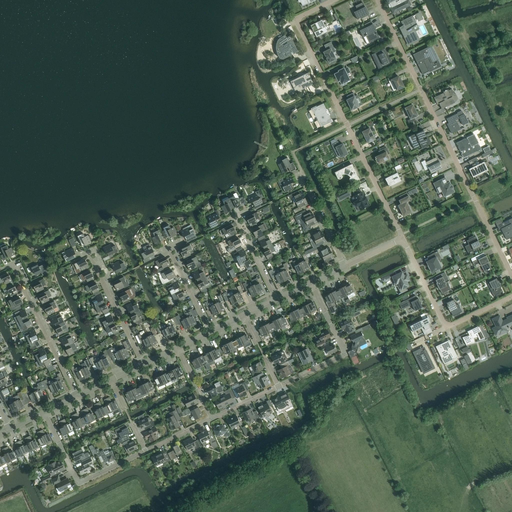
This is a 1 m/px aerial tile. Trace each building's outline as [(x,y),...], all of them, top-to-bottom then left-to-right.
[(393,14),(411,5),(408,0),(407,0),(404,2),(403,0),(386,0),(388,3),(389,3),(391,8),(390,8),(393,14)] [(369,14),(365,7),(362,2),(355,6),(357,10),(354,12),(357,19),(361,18),(369,15),(368,14),(369,14)] [(412,16),(402,22),(406,31),(404,32),(406,35),(404,36),(408,45),(419,39),(413,27),(416,25),(412,16)] [(320,35),(320,34),(322,33),(324,33),(323,32),(327,31),(323,22),(321,23),(320,21),(311,25),(316,37),(320,35)] [(366,27),(359,30),(360,31),(363,37),(364,37),(365,36),(367,36),(370,41),(373,39),(374,40),(379,38),(377,33),(376,33),(375,34),(374,32),(376,31),(375,28),(373,24),(372,24),(371,21),(364,24),(366,27)] [(295,46),(290,35),(281,41),(279,39),(278,40),(278,41),(277,42),(277,43),(276,44),(276,45),(276,47),(276,48),(276,49),(276,50),(276,52),(277,53),(277,54),(278,55),(278,56),(278,57),(279,57),(279,58),(280,58),(280,59),(281,59),(282,59),(283,59),(285,58),(285,57),(288,55),(289,56),(292,55),(291,53),(289,50),(295,46)] [(323,52),(325,56),(326,59),(327,59),(329,63),(336,59),(333,53),(335,51),(332,44),(325,47),(327,50),(323,52)] [(434,52),(431,46),(413,54),(416,61),(417,60),(418,62),(417,63),(423,74),(438,67),(436,63),(432,65),(431,63),(438,60),(436,60),(434,55),(435,55),(435,54),(434,55),(433,53),(434,52)] [(392,63),(386,51),(379,54),(377,51),(371,54),(373,58),(374,57),(375,60),(374,61),(378,69),(384,67),(383,65),(388,63),(388,64),(392,63)] [(344,70),(344,69),(339,71),(339,72),(335,74),(336,77),(336,78),(337,80),(338,79),(339,81),(340,80),(342,85),(346,83),(345,82),(349,80),(346,74),(349,72),(347,68),(344,70)] [(308,72),(290,81),(296,93),(302,90),(314,84),(311,77),(308,72)] [(391,80),(396,90),(404,87),(399,76),(394,78),(393,75),(387,78),(389,81),(391,80)] [(437,101),(438,104),(439,103),(442,109),(455,102),(454,102),(457,100),(457,99),(458,99),(455,93),(454,94),(452,89),(449,90),(448,89),(446,90),(445,90),(445,91),(443,92),(443,93),(434,97),(436,102),(437,101)] [(355,96),(353,93),(346,96),(348,99),(347,100),(351,110),(352,110),(356,108),(359,106),(357,102),(356,99),(355,99),(354,97),(355,96)] [(308,111),(317,129),(332,121),(328,114),(327,115),(326,111),(327,111),(323,103),(308,111)] [(414,117),(418,115),(416,112),(414,108),(412,105),(405,108),(410,119),(407,120),(409,124),(416,120),(414,117)] [(463,114),(461,110),(457,113),(446,119),(448,123),(447,124),(451,133),(456,131),(457,131),(461,129),(458,124),(456,120),(459,118),(463,125),(468,122),(464,114),(463,114)] [(363,131),(362,132),(364,136),(365,139),(368,143),(375,139),(369,128),(367,129),(363,130),(363,131)] [(419,150),(425,146),(431,143),(428,137),(427,138),(423,129),(415,133),(412,135),(414,138),(411,139),(413,143),(411,143),(414,149),(417,147),(419,150)] [(474,134),(466,138),(467,138),(465,139),(465,138),(456,143),(457,145),(458,145),(458,146),(457,146),(460,152),(462,151),(463,153),(461,153),(463,158),(481,149),(479,145),(480,144),(479,143),(478,143),(474,134)] [(337,141),(331,144),(333,148),(336,147),(341,157),(348,154),(343,143),(339,145),(337,141)] [(382,154),(375,157),(376,159),(375,159),(377,162),(378,162),(378,164),(382,162),(383,163),(386,161),(385,160),(389,159),(386,152),(388,151),(386,147),(380,150),(382,154)] [(443,168),(440,161),(438,162),(436,157),(425,162),(431,173),(439,169),(437,164),(439,169),(443,168)] [(290,164),(287,158),(282,160),(283,162),(278,164),(283,173),(287,171),(286,168),(288,167),(290,172),(296,169),(292,162),(290,164)] [(475,166),(469,169),(473,178),(488,170),(484,161),(479,164),(478,161),(477,162),(477,161),(475,162),(475,163),(474,164),(475,166)] [(335,172),(338,178),(339,179),(340,179),(341,178),(342,177),(342,176),(341,174),(342,174),(344,174),(345,174),(347,175),(348,175),(349,176),(350,177),(350,178),(349,179),(349,180),(350,181),(351,182),(352,182),(359,179),(352,164),(335,172)] [(397,172),(385,178),(386,181),(387,183),(389,186),(401,181),(397,172)] [(282,187),(285,192),(293,188),(291,183),(293,182),(291,177),(282,182),(284,186),(282,187)] [(454,192),(452,188),(453,188),(452,185),(451,185),(449,182),(448,183),(445,177),(433,183),(438,193),(442,192),(444,197),(446,196),(446,197),(451,195),(450,194),(454,192)] [(367,200),(365,196),(364,197),(362,192),(360,193),(359,191),(360,190),(358,187),(352,190),(354,194),(354,193),(355,195),(353,196),(356,201),(354,202),(356,206),(358,205),(360,210),(369,206),(366,201),(367,200)] [(252,196),(247,198),(250,203),(252,202),(255,207),(253,208),(254,209),(261,206),(260,204),(263,203),(261,198),(260,197),(263,196),(259,190),(255,192),(256,194),(252,196)] [(302,192),(300,193),(299,193),(299,192),(299,190),(286,196),(288,199),(291,198),(294,203),(296,202),(305,198),(302,192)] [(401,204),(398,205),(403,216),(411,213),(406,202),(410,200),(407,192),(399,196),(401,199),(399,200),(401,204)] [(240,201),(244,199),(243,196),(239,198),(236,193),(233,194),(234,196),(228,198),(233,208),(237,206),(238,207),(242,205),(240,201)] [(224,205),(222,206),(225,213),(229,211),(229,210),(233,208),(228,198),(228,197),(227,197),(222,200),(223,201),(224,205)] [(308,203),(305,198),(296,202),(298,207),(293,210),(295,213),(302,209),(301,207),(308,203)] [(220,214),(218,209),(215,210),(216,214),(208,218),(210,222),(208,223),(211,228),(219,224),(216,219),(219,218),(218,215),(220,214)] [(304,211),(296,215),(297,219),(298,218),(301,223),(305,221),(314,217),(311,211),(306,214),(304,211)] [(256,212),(247,217),(249,221),(248,222),(250,226),(251,225),(252,227),(257,224),(256,223),(257,222),(256,219),(259,218),(256,212)] [(314,217),(305,221),(301,223),(303,228),(302,229),(304,232),(311,229),(310,226),(317,222),(314,217)] [(503,233),(506,240),(511,236),(511,217),(497,226),(499,230),(502,228),(504,232),(503,233)] [(262,232),(265,230),(267,229),(264,223),(258,226),(257,224),(252,227),(253,229),(255,233),(254,234),(256,238),(263,234),(262,232)] [(237,234),(237,232),(235,230),(234,230),(231,224),(222,229),(220,230),(223,235),(224,234),(224,235),(225,235),(227,239),(237,234)] [(163,228),(164,230),(162,231),(165,238),(167,237),(168,237),(172,235),(173,236),(177,234),(173,227),(171,228),(169,225),(163,228)] [(188,228),(180,231),(182,235),(184,235),(186,239),(191,237),(192,239),(197,237),(195,235),(193,229),(189,230),(188,228)] [(155,245),(160,243),(159,241),(163,239),(159,230),(153,233),(154,236),(152,237),(155,245)] [(307,238),(308,237),(311,242),(314,241),(324,236),(321,230),(314,234),(313,231),(305,235),(307,238)] [(90,235),(88,236),(87,235),(85,237),(83,233),(77,236),(82,245),(86,243),(87,245),(91,242),(90,240),(91,239),(90,235)] [(272,238),(270,239),(268,236),(265,238),(264,235),(257,238),(261,245),(262,245),(264,249),(272,245),(275,243),(272,238)] [(468,253),(481,246),(480,243),(479,243),(475,236),(474,237),(473,235),(468,238),(469,239),(466,240),(468,244),(465,246),(468,253)] [(242,244),(240,240),(239,241),(237,236),(228,241),(230,247),(234,245),(235,248),(242,244)] [(313,247),(308,250),(309,253),(321,248),(319,245),(326,242),(324,236),(314,241),(311,242),(313,247)] [(5,243),(0,246),(1,248),(4,254),(0,255),(3,260),(6,259),(5,257),(10,255),(10,257),(14,255),(11,247),(8,249),(7,245),(6,245),(5,243)] [(103,248),(105,252),(106,251),(108,256),(109,255),(110,258),(113,256),(112,254),(118,251),(115,245),(112,247),(110,244),(103,248)] [(180,249),(183,253),(181,254),(183,258),(191,255),(189,252),(193,250),(190,244),(180,249)] [(276,245),(273,247),(272,245),(264,249),(266,253),(265,254),(267,258),(272,255),(271,252),(275,250),(276,253),(277,252),(278,252),(278,251),(278,250),(276,245)] [(155,258),(154,255),(152,252),(154,251),(151,246),(144,249),(145,252),(141,254),(144,259),(143,260),(144,263),(155,258)] [(244,253),(245,253),(243,249),(242,249),(241,246),(236,249),(237,252),(234,253),(238,262),(246,258),(244,253)] [(322,250),(321,248),(309,253),(306,255),(307,256),(310,255),(311,256),(320,252),(322,257),(331,252),(329,247),(322,250)] [(76,257),(73,253),(75,252),(73,248),(65,251),(67,254),(63,256),(66,262),(76,257)] [(334,258),(331,252),(322,257),(325,262),(322,263),(323,267),(328,264),(327,261),(334,258)] [(307,256),(306,255),(305,253),(302,255),(304,260),(299,262),(304,272),(309,269),(306,262),(309,261),(307,256)] [(439,269),(441,267),(434,253),(429,255),(431,259),(426,261),(428,265),(428,266),(429,268),(431,272),(435,270),(437,273),(440,272),(439,269)] [(479,254),(471,258),(472,262),(474,265),(479,263),(484,272),(488,270),(490,269),(489,269),(491,268),(488,262),(489,262),(487,259),(486,255),(481,258),(479,254)] [(191,259),(186,261),(188,265),(187,266),(189,270),(196,267),(197,268),(202,265),(200,262),(199,262),(196,256),(195,257),(195,255),(190,257),(191,259)] [(170,265),(168,260),(167,261),(165,257),(155,261),(158,267),(161,265),(163,268),(170,265)] [(251,265),(249,261),(248,262),(246,258),(238,262),(235,263),(238,268),(245,265),(247,271),(252,268),(251,265)] [(89,267),(87,263),(86,263),(84,259),(72,264),(77,274),(81,272),(80,271),(89,267)] [(304,272),(299,262),(298,259),(292,261),(292,260),(288,261),(292,269),(295,267),(298,274),(304,272)] [(111,265),(113,269),(114,268),(117,273),(126,268),(123,262),(120,264),(119,261),(111,265)] [(46,263),(42,265),(39,266),(37,264),(30,267),(32,271),(33,271),(35,275),(41,272),(42,275),(50,271),(46,263)] [(283,264),(284,267),(279,269),(280,272),(284,281),(290,278),(287,271),(289,270),(286,263),(283,264)] [(176,277),(174,273),(173,273),(171,269),(161,273),(163,277),(160,278),(162,282),(162,283),(163,284),(174,279),(173,278),(176,277)] [(284,281),(280,272),(277,273),(276,270),(274,272),(272,269),(269,271),(273,278),(276,277),(279,284),(284,281)] [(94,278),(92,274),(91,274),(89,270),(79,275),(82,281),(86,279),(87,282),(89,281),(90,282),(94,280),(93,279),(94,278)] [(197,281),(206,277),(203,272),(199,274),(198,271),(192,274),(194,278),(195,277),(197,281)] [(401,289),(409,285),(407,281),(409,280),(407,274),(404,276),(402,272),(395,275),(394,271),(385,276),(387,280),(391,277),(393,282),(394,281),(397,286),(399,285),(401,289)] [(451,289),(447,281),(449,281),(444,272),(437,276),(436,276),(437,279),(435,280),(437,283),(436,283),(437,286),(439,289),(440,289),(442,293),(443,293),(444,294),(448,292),(447,291),(451,289)] [(12,281),(10,277),(9,277),(7,273),(0,276),(0,282),(0,283),(4,282),(5,284),(12,281)] [(256,278),(251,281),(253,285),(258,294),(263,291),(260,284),(263,283),(259,276),(256,277),(256,278)] [(123,277),(114,281),(116,286),(115,286),(117,290),(124,287),(124,288),(129,286),(127,282),(126,282),(123,277)] [(208,282),(206,277),(197,281),(199,285),(198,286),(200,290),(201,290),(202,293),(207,291),(206,287),(211,284),(210,282),(208,282)] [(171,294),(180,290),(178,286),(179,285),(177,281),(175,278),(170,281),(172,284),(171,284),(173,286),(168,288),(171,294)] [(496,278),(489,282),(492,287),(490,288),(494,296),(496,295),(497,296),(502,294),(501,292),(503,292),(499,284),(500,284),(498,280),(497,281),(496,278)] [(36,288),(35,288),(37,292),(44,289),(43,286),(46,284),(43,279),(34,283),(36,288)] [(100,289),(98,285),(97,286),(94,281),(85,286),(88,292),(91,290),(93,293),(94,292),(95,294),(99,292),(99,290),(100,289)] [(246,282),(242,284),(246,291),(249,290),(252,297),(258,294),(253,285),(250,286),(248,284),(247,285),(246,282)] [(354,292),(350,285),(346,286),(344,282),(342,284),(347,295),(354,292)] [(18,292),(16,288),(14,288),(12,284),(3,289),(6,295),(9,293),(10,296),(10,297),(10,298),(16,295),(15,293),(18,292)] [(347,295),(342,284),(339,285),(340,288),(337,290),(337,291),(341,298),(347,295)] [(239,292),(234,294),(238,303),(244,301),(241,294),(243,292),(240,285),(237,287),(239,292)] [(135,295),(132,288),(129,289),(120,293),(122,298),(121,298),(123,303),(130,299),(134,297),(134,296),(135,295)] [(341,298),(337,291),(337,290),(333,291),(332,288),(329,290),(335,301),(341,298)] [(41,299),(40,299),(42,304),(49,300),(48,297),(52,296),(49,290),(39,294),(41,299)] [(185,298),(183,293),(182,294),(180,290),(171,294),(175,302),(185,298)] [(335,301),(329,290),(326,291),(328,295),(325,297),(328,304),(327,305),(327,304),(327,305),(331,313),(334,311),(331,303),(335,301)] [(238,303),(234,294),(232,291),(227,294),(226,292),(222,294),(225,301),(229,299),(233,306),(238,303)] [(102,298),(103,298),(101,294),(100,294),(99,292),(95,294),(95,295),(93,296),(91,297),(92,307),(94,306),(94,307),(95,307),(104,303),(102,298)] [(225,301),(222,294),(217,296),(220,301),(215,304),(219,313),(225,310),(221,303),(225,301)] [(418,300),(419,300),(418,298),(417,299),(415,295),(399,303),(402,310),(406,308),(404,305),(407,304),(408,305),(411,304),(415,311),(423,307),(420,301),(419,302),(418,300)] [(21,305),(23,304),(21,299),(20,300),(18,296),(8,300),(9,301),(7,302),(11,310),(16,309),(16,310),(22,308),(21,305)] [(459,313),(462,312),(458,304),(456,305),(453,299),(446,303),(447,305),(447,306),(448,309),(449,309),(453,316),(454,315),(455,317),(460,314),(459,313)] [(317,310),(313,302),(310,304),(308,300),(305,302),(310,313),(317,310)] [(47,310),(45,311),(47,315),(55,311),(53,309),(57,307),(54,301),(45,306),(47,310)] [(219,313),(215,304),(213,301),(208,303),(207,301),(204,303),(207,310),(210,309),(213,316),(219,313)] [(310,313),(305,302),(302,303),(303,306),(300,308),(300,309),(304,316),(310,313)] [(109,310),(107,306),(106,307),(104,303),(95,307),(98,312),(102,310),(103,313),(104,313),(105,315),(109,312),(108,310),(109,310)] [(126,306),(128,310),(129,310),(131,314),(139,310),(137,304),(132,306),(131,303),(126,306)] [(304,316),(300,309),(300,308),(297,309),(295,306),(292,308),(298,319),(304,316)] [(193,317),(196,316),(198,314),(196,309),(193,310),(192,308),(189,310),(190,311),(184,314),(186,317),(191,327),(196,324),(193,317)] [(298,319),(292,308),(289,309),(291,313),(288,315),(291,322),(298,319)] [(19,311),(15,313),(19,322),(28,318),(26,314),(27,313),(25,309),(19,312),(19,311)] [(142,315),(139,310),(131,314),(133,318),(132,318),(134,323),(138,321),(139,324),(142,322),(140,316),(142,315)] [(112,319),(113,318),(111,314),(110,314),(109,312),(105,315),(106,317),(105,317),(107,320),(102,322),(105,327),(114,323),(112,319)] [(64,322),(61,316),(60,313),(50,318),(52,322),(54,322),(56,326),(64,322)] [(499,315),(492,319),(496,326),(492,328),(494,333),(498,331),(500,334),(507,331),(506,328),(508,327),(508,328),(509,328),(509,327),(511,326),(511,327),(511,314),(507,317),(508,319),(502,321),(499,315)] [(191,327),(186,317),(181,320),(179,315),(174,317),(178,324),(182,322),(185,329),(191,327)] [(287,324),(283,317),(280,319),(278,315),(275,316),(281,327),(282,330),(284,328),(284,326),(287,324)] [(281,327),(275,316),(272,317),(274,320),(270,322),(271,323),(274,330),(281,327)] [(178,324),(174,317),(170,319),(171,321),(165,324),(167,327),(171,336),(177,333),(174,326),(178,324)] [(413,325),(410,326),(412,331),(415,330),(416,331),(423,327),(423,326),(425,329),(429,327),(427,324),(430,323),(427,317),(413,324),(413,325)] [(33,326),(31,321),(30,322),(28,318),(19,322),(22,328),(26,325),(27,328),(33,326)] [(356,330),(353,324),(350,318),(339,323),(342,330),(345,328),(348,334),(356,330)] [(274,330),(271,323),(270,322),(267,324),(266,321),(263,322),(268,333),(274,330)] [(68,330),(64,322),(56,326),(58,330),(56,331),(58,335),(68,330)] [(268,333),(263,322),(260,324),(262,327),(258,329),(262,337),(264,335),(265,337),(269,335),(268,333)] [(119,331),(117,327),(116,327),(114,323),(105,327),(108,333),(112,331),(113,334),(114,333),(115,335),(119,333),(118,331),(119,331)] [(171,336),(167,327),(162,329),(159,324),(156,326),(160,333),(162,332),(166,339),(171,336)] [(479,326),(476,327),(473,328),(474,329),(472,330),(472,329),(467,331),(469,335),(462,337),(466,345),(475,343),(474,338),(478,337),(479,340),(485,338),(479,326)] [(153,334),(148,336),(152,345),(158,343),(154,336),(157,334),(153,327),(150,329),(153,334)] [(35,333),(36,332),(34,328),(29,331),(30,334),(26,336),(28,341),(37,337),(35,333)] [(321,341),(316,343),(318,347),(325,343),(324,340),(330,337),(327,330),(318,334),(321,341)] [(353,343),(351,349),(356,351),(359,342),(359,340),(364,338),(360,332),(351,336),(354,342),(353,343)] [(251,344),(247,335),(243,337),(241,333),(238,334),(244,345),(245,347),(251,344)] [(152,345),(148,336),(142,339),(140,334),(137,335),(140,343),(143,341),(146,348),(152,345)] [(244,345),(238,334),(235,335),(237,338),(233,340),(234,341),(237,348),(244,345)] [(72,337),(71,337),(69,335),(60,339),(62,343),(64,342),(66,347),(74,342),(72,337)] [(42,345),(40,341),(39,341),(37,337),(28,341),(32,350),(42,345)] [(126,349),(129,348),(129,349),(132,348),(128,339),(122,342),(125,347),(120,350),(124,359),(130,356),(126,349)] [(237,348),(234,341),(233,340),(230,342),(229,339),(226,340),(231,351),(237,348)] [(231,351),(226,340),(223,341),(225,345),(221,347),(225,355),(231,351)] [(454,350),(450,341),(443,345),(443,346),(442,347),(440,344),(436,346),(441,358),(443,362),(452,358),(453,359),(457,357),(454,350)] [(78,351),(74,342),(66,347),(68,351),(66,351),(68,355),(78,351)] [(334,345),(328,347),(327,345),(321,347),(323,351),(326,349),(328,354),(336,350),(334,345)] [(124,359),(120,350),(117,351),(116,349),(114,348),(113,348),(112,347),(109,349),(113,357),(116,356),(119,362),(124,359)] [(220,357),(217,349),(213,351),(211,347),(209,348),(214,360),(220,357)] [(38,361),(46,356),(44,352),(46,352),(44,348),(34,352),(38,361)] [(214,360),(209,348),(206,350),(207,353),(204,354),(204,355),(208,363),(209,365),(215,363),(214,360)] [(300,352),(298,353),(300,358),(303,364),(313,360),(307,349),(300,352)] [(107,359),(110,357),(106,350),(103,352),(104,354),(99,356),(105,368),(110,366),(107,359)] [(435,368),(426,350),(422,352),(421,351),(421,350),(416,351),(416,352),(415,352),(415,353),(415,354),(424,372),(434,367),(434,368),(435,368)] [(274,363),(279,361),(280,363),(288,360),(285,354),(282,355),(280,352),(271,357),(274,363)] [(208,363),(204,355),(204,354),(200,356),(199,353),(196,355),(202,366),(208,363)] [(202,366),(196,355),(193,356),(195,360),(192,362),(195,369),(202,366)] [(52,364),(50,360),(48,361),(46,356),(38,361),(41,366),(45,364),(46,367),(52,364)] [(105,368),(99,356),(94,359),(93,357),(90,358),(93,365),(96,364),(99,371),(105,368)] [(84,361),(84,363),(79,365),(80,366),(86,378),(91,375),(88,368),(90,367),(87,359),(84,361)] [(288,361),(281,364),(283,368),(278,370),(281,378),(291,374),(287,366),(290,365),(288,361)] [(253,376),(256,375),(261,372),(259,370),(263,368),(260,362),(251,366),(253,370),(251,371),(253,376)] [(184,375),(180,367),(176,369),(175,365),(172,366),(177,378),(184,375)] [(73,366),(70,368),(74,375),(77,374),(78,377),(80,381),(86,378),(80,366),(75,368),(73,366)] [(177,378),(172,366),(169,368),(170,371),(167,372),(167,373),(171,381),(177,378)] [(171,381),(167,373),(167,372),(164,374),(162,371),(159,372),(165,384),(171,381)] [(165,384),(159,372),(156,374),(158,378),(155,379),(158,387),(165,384)] [(264,376),(263,372),(253,377),(256,383),(257,382),(260,388),(271,383),(267,375),(264,376)] [(60,373),(57,374),(59,380),(54,382),(59,391),(64,388),(61,381),(64,380),(60,373)] [(8,382),(5,377),(0,379),(0,386),(5,384),(6,387),(13,384),(11,381),(8,382)] [(59,391),(54,382),(53,379),(48,382),(46,379),(42,382),(45,389),(50,387),(53,394),(59,391)] [(154,389),(150,382),(147,383),(145,379),(142,381),(147,392),(154,389)] [(147,392),(142,381),(139,382),(140,385),(137,387),(138,388),(142,397),(148,394),(147,392)] [(38,386),(33,388),(33,389),(39,401),(44,398),(41,391),(45,389),(42,382),(37,384),(38,386)] [(219,382),(205,389),(208,394),(210,393),(212,397),(218,394),(217,392),(219,392),(219,393),(223,391),(219,382)] [(240,386),(232,390),(237,398),(240,396),(240,397),(244,395),(244,396),(247,395),(246,392),(249,390),(245,382),(239,384),(240,386)] [(142,397),(138,388),(137,387),(134,388),(132,386),(130,387),(135,398),(136,400),(142,397)] [(135,398),(130,387),(127,388),(129,392),(125,394),(126,396),(125,397),(127,402),(129,401),(135,398)] [(226,395),(214,400),(218,409),(226,405),(233,401),(232,399),(235,397),(231,388),(224,391),(226,395)] [(27,389),(22,391),(25,398),(30,396),(33,403),(39,401),(33,389),(28,391),(27,389)] [(18,395),(13,398),(13,399),(19,410),(24,407),(21,400),(25,398),(22,391),(17,393),(18,395)] [(281,410),(282,411),(285,409),(285,410),(293,406),(286,392),(279,396),(280,397),(273,400),(277,409),(278,409),(279,409),(280,409),(281,410)] [(192,401),(196,399),(194,395),(184,400),(187,407),(195,403),(193,404),(192,401)] [(109,397),(106,398),(113,411),(118,409),(119,408),(117,403),(115,403),(114,402),(112,403),(109,397)] [(19,410),(13,399),(8,401),(7,398),(4,400),(7,407),(10,406),(13,413),(19,410)] [(113,411),(106,398),(104,399),(106,405),(104,406),(105,407),(108,414),(113,411)] [(262,403),(258,408),(263,417),(266,415),(268,417),(272,412),(269,406),(272,405),(270,402),(269,400),(266,401),(267,403),(264,405),(262,403)] [(108,414),(105,407),(104,406),(102,407),(99,402),(97,403),(103,416),(108,414)] [(103,416),(97,403),(94,404),(97,410),(95,411),(98,418),(103,416)] [(191,411),(193,416),(191,416),(191,418),(191,420),(193,420),(195,419),(202,416),(200,412),(201,412),(198,407),(191,411)] [(95,420),(92,413),(90,414),(87,408),(84,409),(90,422),(95,420)] [(90,422),(84,409),(81,410),(84,415),(82,417),(86,425),(90,422)] [(260,419),(256,410),(253,412),(251,409),(242,413),(247,421),(254,418),(255,421),(260,419)] [(177,421),(180,419),(176,410),(170,413),(171,416),(167,419),(172,429),(179,426),(177,421)] [(86,425),(82,417),(79,418),(77,412),(74,414),(81,427),(86,425)] [(81,427),(74,414),(72,415),(75,421),(72,422),(76,429),(81,427)] [(237,415),(227,420),(231,429),(241,424),(237,415)] [(141,428),(144,427),(147,425),(149,428),(155,425),(152,420),(149,422),(147,418),(138,422),(141,428)] [(73,431),(70,424),(67,425),(64,419),(62,420),(68,433),(73,431)] [(68,433),(62,420),(59,421),(62,427),(59,428),(63,436),(68,433)] [(123,425),(114,430),(115,431),(117,434),(118,433),(121,438),(116,440),(118,444),(122,441),(129,438),(127,434),(130,433),(127,427),(125,428),(124,426),(123,425)] [(216,429),(214,431),(216,435),(229,436),(231,434),(228,428),(225,429),(224,426),(223,426),(222,425),(217,425),(215,428),(216,429)] [(245,426),(241,428),(246,437),(249,435),(245,426)] [(156,427),(147,432),(148,435),(145,436),(146,439),(149,438),(150,441),(158,438),(156,434),(158,433),(156,427)] [(51,441),(48,434),(46,435),(43,429),(40,431),(46,444),(51,441)] [(204,432),(198,435),(203,446),(204,446),(205,445),(205,444),(206,443),(205,441),(208,440),(212,446),(212,447),(213,447),(214,447),(215,447),(216,447),(218,446),(211,432),(208,434),(207,430),(204,432)] [(46,444),(40,431),(37,432),(40,438),(38,439),(41,446),(46,444)] [(39,447),(35,440),(33,441),(30,435),(27,437),(34,450),(39,447)] [(34,450),(27,437),(25,438),(27,443),(25,444),(25,445),(29,452),(34,450)] [(195,446),(196,448),(200,446),(197,440),(194,442),(192,437),(183,442),(185,446),(187,450),(195,446)] [(29,452),(25,445),(25,444),(23,445),(20,440),(18,441),(24,455),(29,452)] [(129,440),(122,443),(124,447),(127,453),(136,449),(137,447),(134,440),(130,442),(129,440)] [(24,455),(18,441),(15,443),(18,449),(15,450),(19,457),(24,455)] [(174,450),(168,453),(171,460),(178,457),(179,459),(183,457),(177,444),(173,447),(174,450)] [(16,458),(13,451),(10,452),(8,446),(5,448),(11,461),(16,458)] [(11,461),(5,448),(2,449),(5,454),(2,455),(3,456),(6,463),(11,461)] [(98,448),(95,450),(98,456),(101,455),(105,463),(108,461),(109,462),(114,460),(113,459),(116,458),(112,450),(109,452),(108,450),(104,452),(103,450),(100,452),(98,448)] [(76,460),(82,457),(83,460),(89,457),(87,453),(84,454),(81,449),(72,453),(76,460)] [(162,452),(152,457),(156,466),(162,462),(163,464),(170,461),(166,452),(162,453),(162,452)] [(84,465),(78,467),(81,474),(91,469),(88,463),(88,462),(91,460),(90,457),(82,461),(84,465)] [(56,462),(49,465),(49,466),(47,466),(52,475),(64,469),(60,460),(56,462)] [(72,486),(68,478),(60,481),(58,476),(51,480),(53,484),(56,483),(60,492),(72,486)]
